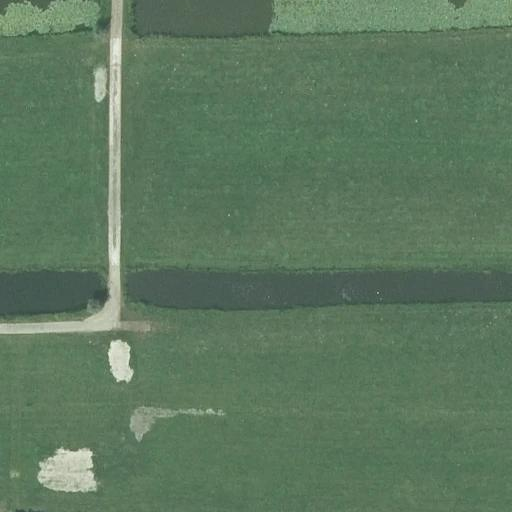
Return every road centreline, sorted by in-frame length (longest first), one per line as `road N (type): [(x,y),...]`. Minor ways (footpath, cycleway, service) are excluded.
road 1 (track): [(511,318),(0,328)]
road 2 (track): [(117,0),(113,179)]
